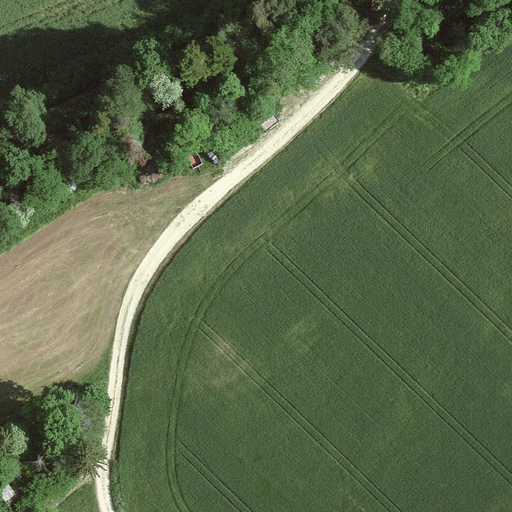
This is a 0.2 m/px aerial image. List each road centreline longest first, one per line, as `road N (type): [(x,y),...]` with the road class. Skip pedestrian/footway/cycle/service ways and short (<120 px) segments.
road 1 (track): [(417,0),(147,271),(117,391),(102,494),(110,511)]
road 2 (track): [(341,0),(0,163)]
road 3 (track): [(128,349),(96,373),(0,417)]
